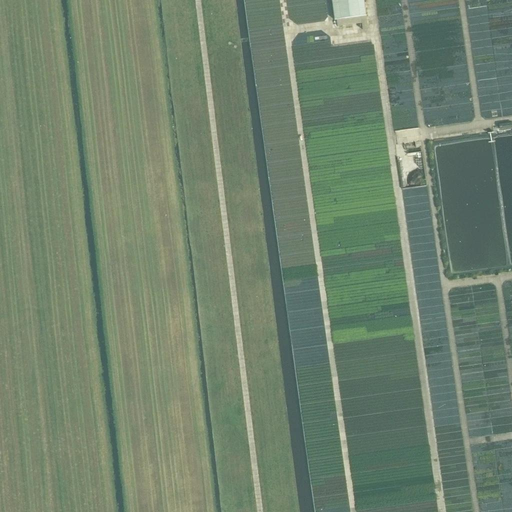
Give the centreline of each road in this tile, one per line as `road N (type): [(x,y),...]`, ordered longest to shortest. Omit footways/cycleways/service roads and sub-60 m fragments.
road 1 (track): [(353,511),(282,0)]
road 2 (track): [(443,511),(372,0)]
road 3 (track): [(476,511),(423,132)]
road 4 (track): [(478,124),(461,0)]
road 5 (track): [(391,137),(511,119)]
